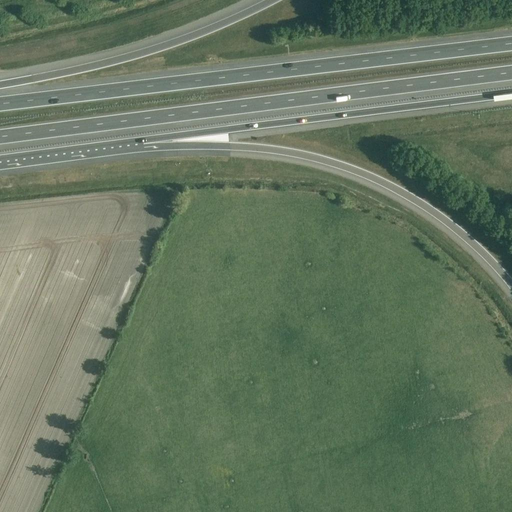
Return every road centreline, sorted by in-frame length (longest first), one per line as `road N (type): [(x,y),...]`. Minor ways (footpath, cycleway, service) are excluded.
road 1 (motorway): [(0,136),(511,73)]
road 2 (motorway): [(511,44),(0,105)]
road 3 (motorway): [(143,140),(293,152),(339,165),(452,225),(511,286)]
road 4 (motorway): [(143,140),(511,94)]
road 5 (motorway): [(275,0),(141,55),(0,85)]
road 6 (motorway): [(0,158),(143,140)]
